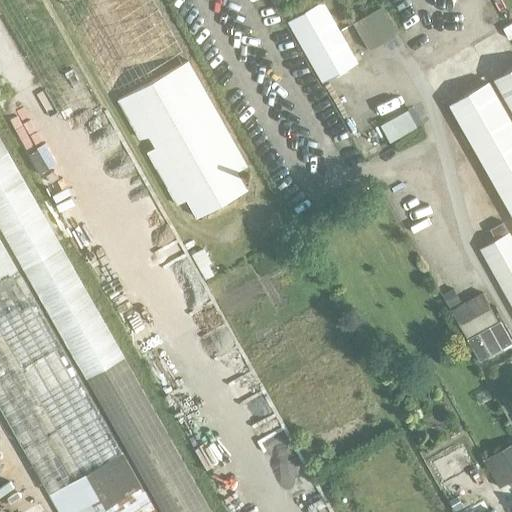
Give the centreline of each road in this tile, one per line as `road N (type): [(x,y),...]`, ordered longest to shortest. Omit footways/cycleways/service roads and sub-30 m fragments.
road 1 (track): [(231,232),(177,223),(51,0)]
road 2 (unknown): [(273,511),(149,288)]
road 3 (track): [(336,169),(238,0)]
road 4 (unknown): [(511,313),(446,170)]
road 5 (unknown): [(446,170),(433,95),(441,45)]
